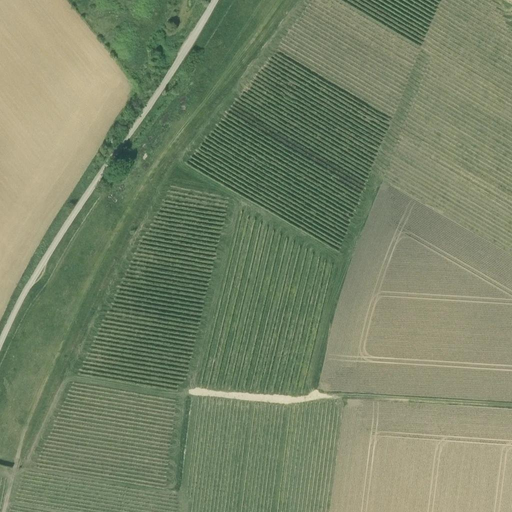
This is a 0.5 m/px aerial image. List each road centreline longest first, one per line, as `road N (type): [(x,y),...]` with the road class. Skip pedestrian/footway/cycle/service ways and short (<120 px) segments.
road 1 (unclassified): [(0,341),(29,283),(213,0)]
road 2 (track): [(511,406),(313,395)]
